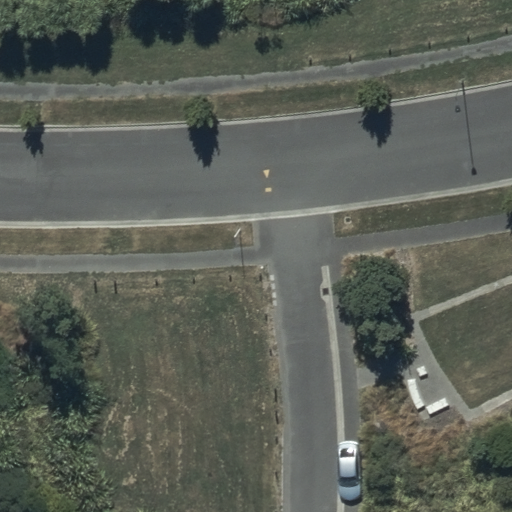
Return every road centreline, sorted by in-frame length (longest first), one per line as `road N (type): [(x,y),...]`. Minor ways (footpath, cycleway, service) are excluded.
road 1 (residential): [(292,166),(307,276),(314,511)]
road 2 (residential): [(0,178),(292,166)]
road 3 (residential): [(292,166),(511,134)]
